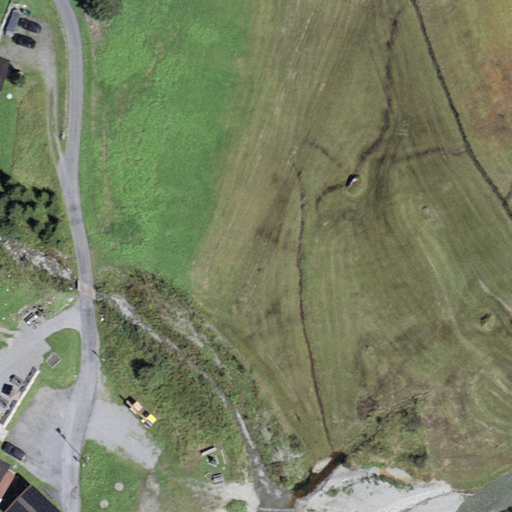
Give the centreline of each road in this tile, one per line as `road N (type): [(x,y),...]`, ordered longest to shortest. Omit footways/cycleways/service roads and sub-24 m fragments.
road 1 (track): [(61,0),(78,44),(80,103),(67,170),(88,278),(88,380),(69,464),(71,511)]
road 2 (track): [(67,170),(54,146),(45,60),(32,43)]
